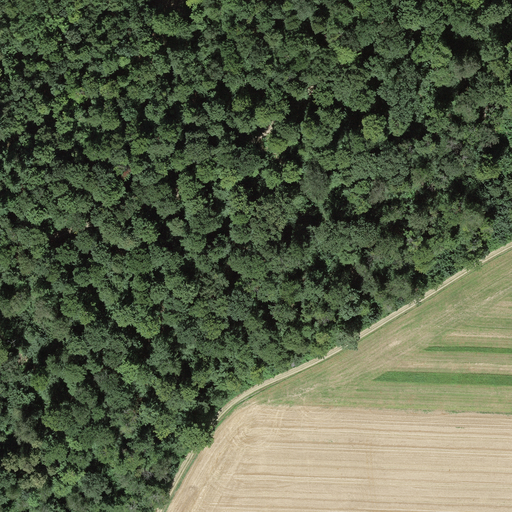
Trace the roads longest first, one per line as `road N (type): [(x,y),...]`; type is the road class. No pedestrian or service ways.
road 1 (track): [(0,265),(249,160),(401,0)]
road 2 (track): [(511,229),(227,408),(170,511)]
